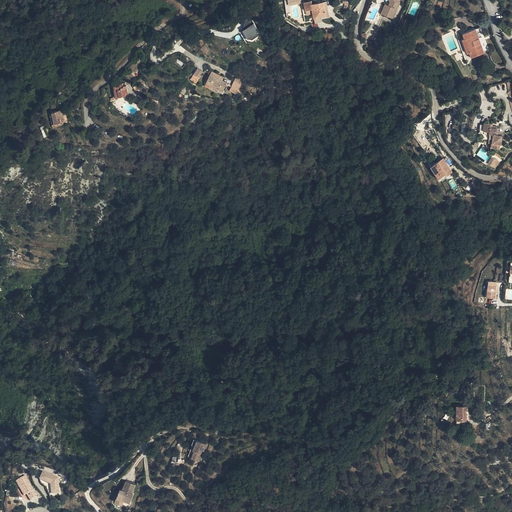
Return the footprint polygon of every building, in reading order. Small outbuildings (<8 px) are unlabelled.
[(304,2),(304,3),(306,11),(312,9),(314,9),(316,17),(326,15),(325,10),(324,11),(323,7),(324,7),(323,2),(312,4),(311,2),(311,0),(304,2)] [(399,1),(398,0),(388,0),(389,1),(388,4),(384,15),(393,18),(399,1)] [(247,41),(260,32),(250,19),(242,25),(245,29),(240,32),(247,41)] [(470,52),(472,57),(485,52),(481,43),(480,44),(478,39),(479,38),(476,29),(463,34),(465,39),(466,39),(471,51),(470,52)] [(469,58),(472,57),(470,52),(471,51),(466,39),(465,39),(463,40),(469,58)] [(197,68),(190,80),(195,84),(203,72),(197,68)] [(219,90),(217,92),(221,94),(227,82),(222,80),(215,76),(210,74),(204,85),(208,87),(209,85),(219,90)] [(461,81),(459,76),(455,78),(454,77),(452,78),(453,79),(452,80),(454,85),(461,81)] [(235,77),(229,91),(237,95),(243,81),(235,77)] [(126,85),(125,82),(116,83),(113,84),(114,89),(115,97),(125,94),(125,92),(128,92),(126,85)] [(65,109),(59,110),(62,121),(67,119),(65,109)] [(55,123),(52,124),(53,126),(62,124),(62,123),(62,121),(59,110),(53,112),(55,123)] [(485,125),(481,124),(480,131),(491,132),(490,138),(493,139),(493,143),(492,143),(492,148),(500,148),(500,144),(502,144),(503,135),(497,134),(497,126),(493,126),(491,126),(491,123),(485,123),(485,125)] [(497,168),(499,160),(490,158),(488,166),(497,168)] [(433,165),(442,178),(452,171),(445,161),(442,163),(440,160),(433,165)] [(440,179),(442,178),(433,165),(431,166),(440,179)] [(497,282),(490,281),(490,285),(487,284),(486,297),(494,298),(497,282)] [(467,419),(467,406),(457,405),(456,419),(467,419)] [(204,450),(207,443),(194,438),(192,443),(193,444),(188,456),(198,460),(202,449),(204,450)] [(42,470),(39,479),(50,483),(47,490),(56,493),(62,478),(42,470)] [(30,501),(36,496),(24,474),(16,479),(17,481),(16,482),(23,495),(26,494),(29,492),(31,495),(28,497),(30,501)] [(132,493),(135,484),(126,480),(122,489),(120,488),(115,500),(128,506),(134,494),(132,493)]
